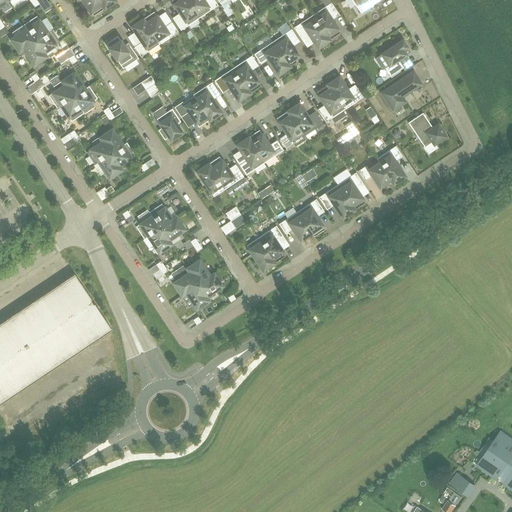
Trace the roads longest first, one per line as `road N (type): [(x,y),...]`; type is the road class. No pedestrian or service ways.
road 1 (residential): [(257,295),(470,152),(469,132),(408,7)]
road 2 (tertiary): [(188,390),(511,172)]
road 3 (unclassified): [(408,7),(171,166)]
road 4 (residential): [(98,213),(174,331),(200,335),(257,295)]
road 5 (residential): [(156,386),(83,227)]
road 6 (residential): [(0,72),(98,213)]
road 7 (tertiary): [(4,511),(145,421)]
road 8 (residential): [(171,166),(257,295)]
road 9 (residential): [(87,39),(171,166)]
road 10 (residential): [(83,227),(0,102)]
